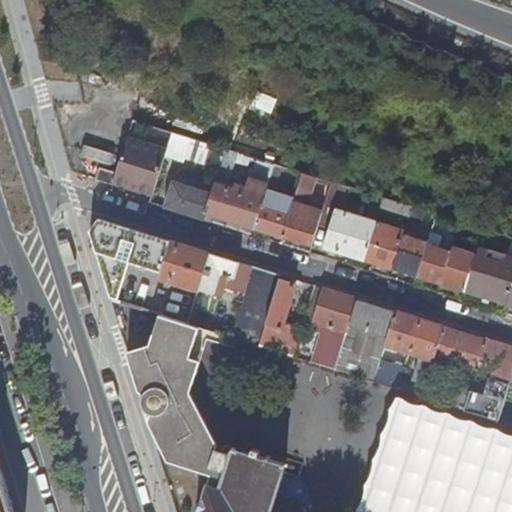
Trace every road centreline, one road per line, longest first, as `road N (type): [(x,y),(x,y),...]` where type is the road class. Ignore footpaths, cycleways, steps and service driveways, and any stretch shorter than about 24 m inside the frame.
road 1 (residential): [(37,202),(69,193),(511,331)]
road 2 (primary): [(134,511),(37,202)]
road 3 (primary): [(0,225),(102,511)]
road 4 (primary): [(37,202),(0,85)]
